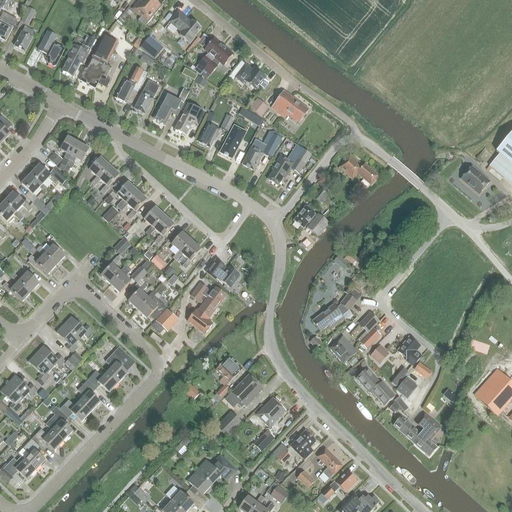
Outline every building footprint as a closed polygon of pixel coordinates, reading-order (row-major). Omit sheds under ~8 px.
[(3,0),(2,3),(0,6),(0,7),(5,10),(8,6),(10,0),(3,0)] [(165,0),(164,0),(140,0),(132,10),(141,18),(139,21),(146,27),(163,6),(162,4),(165,0)] [(28,8),(22,19),(21,22),(28,26),(35,12),(28,8)] [(194,38),(201,29),(192,21),(191,23),(178,12),(169,23),(182,33),(179,36),(189,45),(195,38),(194,38)] [(129,20),(126,18),(125,20),(120,16),(117,21),(124,27),(129,20)] [(0,39),(5,42),(12,29),(16,23),(8,19),(5,25),(0,22),(0,39)] [(14,47),(25,53),(33,38),(35,33),(25,28),(22,32),(14,47)] [(56,67),(64,50),(53,44),(57,37),(47,33),(38,51),(47,56),(45,59),(48,60),(47,62),(56,67)] [(112,69),(107,66),(118,44),(103,36),(80,81),(95,89),(98,84),(106,89),(110,81),(107,79),(112,69)] [(91,50),(95,41),(88,37),(81,50),(74,46),(68,57),(69,58),(62,72),(73,78),(80,64),(83,65),(91,50)] [(150,37),(140,48),(154,59),(163,47),(150,37)] [(200,76),(201,76),(223,47),(214,39),(212,42),(207,37),(200,46),(203,48),(204,46),(207,48),(205,51),(209,54),(206,57),(206,56),(198,66),(197,66),(194,71),(200,76)] [(224,66),(233,55),(223,47),(201,76),(206,80),(210,75),(211,76),(218,66),(220,63),(224,66)] [(255,91),(265,78),(255,70),(253,71),(245,65),(235,78),(243,85),(245,83),(255,91)] [(114,100),(125,105),(127,102),(131,104),(137,93),(132,91),(136,84),(137,85),(143,72),(136,68),(129,80),(130,81),(128,84),(124,82),(114,100)] [(170,73),(163,69),(158,80),(165,84),(170,73)] [(197,75),(189,72),(186,78),(194,82),(197,75)] [(195,84),(204,88),(206,83),(197,79),(195,84)] [(134,110),(145,116),(153,100),(159,87),(148,82),(142,94),(134,110)] [(177,117),(189,93),(183,90),(178,101),(166,95),(153,120),(165,126),(171,114),(177,117)] [(287,115),(299,124),(309,111),(283,92),(271,109),(284,119),(287,115)] [(195,96),(189,93),(184,103),(187,105),(190,107),(190,106),(195,96)] [(268,108),(256,98),(248,108),(260,118),(268,108)] [(204,113),(190,106),(190,107),(187,105),(174,131),(185,137),(192,124),(198,126),(204,113)] [(239,115),(248,120),(252,114),(252,113),(243,108),(239,115)] [(234,119),(226,115),(219,128),(227,132),(234,119)] [(6,132),(11,126),(1,117),(0,117),(0,144),(0,145),(10,135),(6,132)] [(198,143),(210,149),(220,130),(207,124),(198,143)] [(219,154),(232,160),(241,143),(238,141),(241,135),(232,131),(219,154)] [(278,151),(285,140),(275,133),(267,144),(278,151)] [(511,133),(496,152),(499,155),(489,167),(503,178),(511,185),(511,133)] [(69,161),(71,157),(78,144),(68,138),(60,151),(66,154),(58,169),(63,172),(69,161)] [(242,166),(254,172),(263,154),(267,147),(255,141),(251,148),(242,166)] [(82,163),(89,150),(78,144),(71,157),(82,163)] [(299,175),(311,155),(296,145),(291,152),(298,157),(293,164),(280,156),(272,170),(273,171),(267,180),(278,187),(283,179),(285,180),(291,170),(299,175)] [(48,160),(56,167),(62,160),(55,153),(48,160)] [(379,177),(379,176),(365,165),(363,167),(350,155),(339,169),(352,180),(357,175),(371,187),(379,177)] [(98,180),(110,167),(100,159),(89,171),(96,178),(90,184),(94,187),(100,181),(98,180)] [(55,168),(49,175),(39,166),(30,175),(42,186),(43,185),(48,179),(55,185),(57,183),(61,186),(67,180),(55,168)] [(108,187),(119,176),(110,167),(98,180),(100,181),(105,186),(99,192),(103,196),(109,188),(108,187)] [(479,195),(490,183),(472,167),(461,180),(479,195)] [(49,191),(43,185),(42,186),(30,175),(21,185),(33,196),(40,188),(46,194),(49,191)] [(117,196),(122,201),(116,207),(118,209),(121,212),(127,205),(126,204),(137,192),(128,184),(117,196)] [(74,193),(80,198),(83,194),(78,189),(74,193)] [(326,194),(320,189),(312,198),(319,204),(326,194)] [(136,212),(146,201),(137,192),(126,204),(127,205),(133,211),(127,217),(130,220),(137,213),(136,212)] [(16,214),(17,212),(22,206),(29,213),(32,209),(25,203),(24,204),(13,194),(4,203),(16,214)] [(95,202),(91,198),(86,203),(90,207),(95,202)] [(37,199),(32,204),(46,217),(50,212),(59,203),(54,199),(45,207),(37,199)] [(23,218),(17,212),(16,214),(4,203),(0,207),(0,216),(7,223),(14,216),(20,222),(23,218)] [(294,221),(303,229),(315,215),(306,207),(294,221)] [(153,229),(164,217),(155,209),(144,220),(151,227),(145,234),(148,237),(154,230),(153,229)] [(334,217),(328,211),(323,216),(329,222),(334,217)] [(41,213),(36,218),(37,219),(40,222),(45,216),(41,213)] [(113,218),(107,213),(102,219),(107,224),(113,218)] [(317,238),(329,224),(318,215),(306,229),(317,238)] [(163,237),(174,226),(164,217),(153,229),(154,230),(160,236),(154,242),(157,245),(164,238),(163,237)] [(129,228),(126,224),(121,228),(125,232),(129,228)] [(181,254),(192,242),(182,233),(171,245),(179,252),(173,259),(176,262),(182,255),(181,254)] [(130,246),(122,239),(113,249),(120,256),(130,246)] [(188,261),(182,267),(185,270),(192,263),(191,262),(201,250),(192,242),(181,254),(182,255),(183,256),(188,261)] [(56,267),(65,257),(53,246),(46,253),(40,247),(37,251),(43,257),(44,255),(56,267)] [(129,253),(135,258),(139,254),(133,248),(129,253)] [(153,256),(148,251),(143,256),(149,261),(153,256)] [(360,261),(348,252),(343,259),(355,268),(360,261)] [(47,276),(56,267),(44,255),(43,257),(38,262),(31,256),(28,260),(35,266),(36,265),(47,276)] [(177,261),(183,266),(188,261),(183,256),(182,255),(177,261)] [(385,260),(379,255),(376,259),(382,264),(385,260)] [(155,267),(161,261),(156,256),(150,262),(155,267)] [(349,264),(338,256),(333,262),(344,271),(349,264)] [(373,275),(380,266),(369,256),(362,265),(373,275)] [(121,274),(120,272),(114,267),(120,261),(117,257),(111,264),(112,265),(101,277),(110,286),(121,274)] [(148,261),(140,269),(145,273),(152,266),(148,261)] [(216,279),(230,289),(240,276),(229,269),(225,275),(221,272),(225,268),(216,261),(206,274),(215,280),(216,279)] [(131,282),(125,277),(131,271),(126,266),(120,272),(121,274),(110,286),(119,294),(131,282)] [(140,269),(139,268),(129,278),(136,284),(146,274),(145,273),(140,269)] [(169,268),(164,274),(170,279),(175,274),(169,268)] [(30,294),(39,285),(27,273),(20,281),(14,275),(11,278),(17,284),(19,283),(30,294)] [(171,287),(178,280),(174,276),(168,283),(167,283),(171,287)] [(22,303),(30,294),(19,283),(17,284),(12,290),(6,284),(2,287),(9,293),(10,292),(22,303)] [(149,299),(147,298),(142,293),(148,286),(144,283),(138,290),(139,291),(128,303),(137,311),(149,299)] [(165,308),(157,301),(161,297),(159,296),(165,289),(161,285),(154,292),(153,292),(147,298),(149,299),(137,311),(147,320),(151,316),(154,319),(156,318),(165,310),(165,308)] [(218,308),(226,297),(215,288),(211,293),(200,285),(195,291),(218,308)] [(209,319),(218,308),(195,291),(191,296),(203,305),(197,313),(195,311),(187,322),(204,335),(213,325),(208,321),(209,319)] [(349,311),(356,302),(347,296),(340,305),(341,305),(336,309),(333,306),(312,322),(320,332),(328,326),(331,330),(344,320),(341,315),(347,310),(349,311)] [(155,321),(166,332),(177,320),(166,309),(155,321)] [(369,315),(359,325),(369,333),(378,323),(369,315)] [(64,325),(80,341),(85,335),(87,338),(93,332),(87,326),(84,329),(71,317),(64,325)] [(75,346),(80,341),(64,325),(56,333),(69,346),(66,349),(72,354),(78,348),(75,346)] [(374,329),(359,344),(366,351),(381,336),(374,329)] [(316,349),(322,344),(316,337),(310,343),(316,349)] [(352,356),(354,354),(348,347),(350,345),(343,337),(329,349),(343,365),(352,356)] [(407,360),(406,362),(413,367),(422,357),(416,352),(420,347),(409,337),(397,351),(407,360)] [(388,354),(379,346),(369,357),(378,365),(388,354)] [(36,355),(52,370),(56,365),(59,367),(65,361),(59,356),(56,359),(43,347),(36,355)] [(119,366),(128,357),(119,348),(105,363),(112,369),(107,374),(118,384),(128,375),(119,366)] [(69,359),(77,366),(82,360),(75,353),(69,359)] [(47,375),(52,370),(36,355),(28,363),(41,375),(38,378),(39,379),(36,382),(42,388),(45,385),(44,383),(49,377),(47,375)] [(224,362),(215,371),(222,378),(229,384),(242,370),(233,361),(233,362),(229,357),(224,362)] [(71,372),(77,366),(69,359),(64,365),(71,372)] [(427,380),(432,373),(419,364),(414,371),(427,380)] [(390,383),(396,388),(408,373),(403,368),(390,383)] [(382,383),(380,384),(367,369),(356,379),(369,394),(371,393),(383,407),(394,397),(389,390),(382,383)] [(511,384),(497,371),(475,396),(497,416),(511,399),(511,384)] [(118,384),(107,374),(103,379),(96,372),(87,382),(96,390),(100,386),(109,394),(118,384)] [(8,384),(24,399),(28,394),(31,397),(37,391),(31,385),(28,388),(15,376),(8,384)] [(232,394),(229,396),(237,404),(241,408),(244,405),(245,405),(253,397),(255,398),(263,390),(249,376),(232,393),(232,394)] [(407,400),(417,387),(406,378),(396,391),(407,400)] [(91,395),(96,390),(87,382),(78,392),(84,398),(80,403),(91,413),(100,404),(91,395)] [(19,404),(24,399),(8,384),(0,392),(13,404),(10,407),(16,413),(21,407),(19,404)] [(186,386),(182,390),(194,401),(200,394),(188,384),(186,386)] [(223,387),(211,399),(212,399),(217,404),(229,391),(225,387),(224,386),(223,387)] [(43,392),(39,397),(43,401),(44,401),(48,397),(43,392)] [(409,409),(399,397),(394,401),(404,413),(409,409)] [(269,429),(286,412),(272,399),(256,416),(269,429)] [(91,413),(80,403),(75,408),(68,401),(59,411),(68,419),(73,415),(82,423),(91,413)] [(394,404),(389,410),(394,414),(399,408),(394,404)] [(59,411),(55,408),(50,413),(54,416),(45,426),(52,432),(63,442),(72,433),(64,424),(68,419),(59,411)] [(20,420),(8,409),(3,414),(15,424),(20,420)] [(242,423),(229,412),(215,428),(227,439),(242,423)] [(413,444),(429,458),(437,448),(430,442),(441,429),(425,414),(416,424),(424,431),(420,434),(413,444)] [(420,434),(412,427),(401,417),(393,426),(413,444),(420,434)] [(52,432),(47,437),(41,430),(32,440),(41,448),(45,444),(54,452),(63,442),(52,432)] [(273,438),(266,431),(252,445),(259,453),(273,438)] [(292,445),(290,447),(300,457),(301,458),(304,461),(312,452),(309,449),(316,442),(305,432),(292,445)] [(18,438),(14,433),(4,444),(8,448),(18,438)] [(230,437),(227,440),(236,448),(239,445),(235,440),(234,441),(230,437)] [(36,453),(41,448),(32,440),(18,455),(21,458),(21,457),(25,461),(36,471),(45,461),(36,453)] [(334,474),(342,467),(325,451),(318,458),(327,467),(321,473),(328,480),(334,474)] [(290,457),(285,452),(277,460),(282,465),(290,457)] [(36,471),(25,461),(21,457),(21,458),(16,462),(13,459),(3,471),(2,470),(0,471),(0,476),(8,484),(12,480),(12,479),(18,473),(26,481),(36,471)] [(226,482),(231,477),(234,473),(235,474),(236,473),(220,458),(211,467),(206,462),(197,472),(212,486),(221,477),(226,482)] [(192,487),(188,491),(193,496),(204,506),(209,501),(203,495),(212,486),(197,472),(188,482),(192,487)] [(284,475),(278,472),(274,479),(281,482),(284,475)] [(313,483),(303,472),(295,479),(306,490),(313,483)] [(345,493),(357,482),(347,473),(336,484),(333,482),(320,495),(326,501),(339,488),(345,493)] [(288,496),(273,484),(265,493),(281,505),(288,496)] [(139,489),(134,494),(145,505),(149,501),(144,496),(146,495),(139,489)] [(193,496),(188,491),(184,496),(179,491),(170,501),(181,511),(187,511),(193,506),(199,511),(204,506),(193,496)] [(354,494),(337,511),(357,511),(358,511),(357,511),(371,511),(376,508),(375,507),(379,503),(373,498),(370,500),(367,497),(364,500),(362,498),(360,499),(354,494)] [(252,511),(258,505),(259,506),(264,499),(261,497),(256,503),(248,497),(239,510),(241,511),(252,511)] [(181,511),(170,501),(160,511),(161,511),(181,511)]
